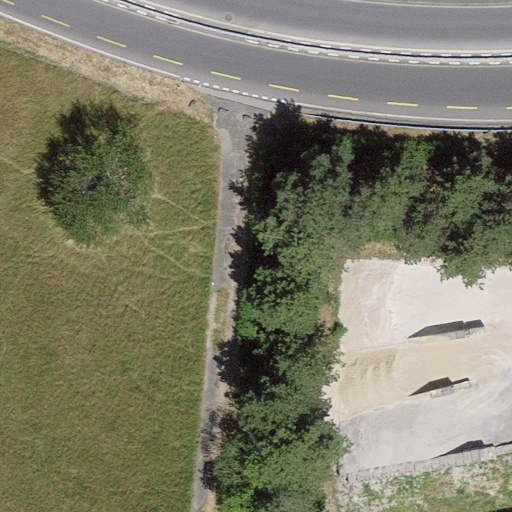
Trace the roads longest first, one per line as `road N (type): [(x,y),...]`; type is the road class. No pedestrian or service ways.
road 1 (primary): [(37,0),(249,69),(364,86),(511,92)]
road 2 (track): [(249,69),(199,511)]
road 3 (primary): [(511,26),(352,22),(229,0)]
